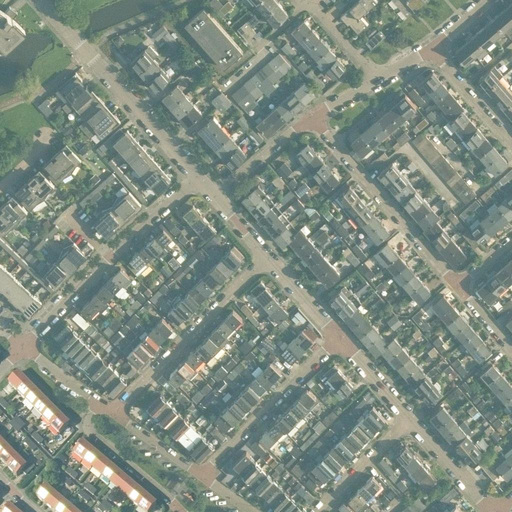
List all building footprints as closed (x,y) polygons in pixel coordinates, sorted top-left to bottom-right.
[(265,14),(278,2),(276,0),(259,0),(256,3),(265,14)] [(359,16),(368,8),(360,0),(358,0),(340,16),(345,22),(346,20),(358,33),(367,25),(359,16)] [(377,0),(360,0),(368,8),(377,0)] [(424,0),(392,0),(407,16),(425,0),(424,0)] [(224,14),(233,6),(228,1),(219,9),(224,14)] [(275,25),(288,13),(278,2),(265,14),(275,25)] [(511,20),(511,2),(503,10),(511,20)] [(0,49),(22,30),(16,24),(11,19),(16,12),(9,6),(4,13),(0,11),(0,49)] [(243,51),(210,14),(203,7),(185,23),(206,47),(203,50),(207,54),(209,51),(224,68),(243,51)] [(504,30),(511,23),(511,20),(503,10),(493,18),(504,30)] [(232,15),(226,20),(231,25),(237,20),(232,15)] [(494,39),(504,30),(493,18),(484,27),(494,39)] [(300,39),(312,29),(304,19),(292,30),(300,39)] [(252,36),(256,33),(246,21),(242,25),(252,36)] [(162,25),(152,34),(157,40),(163,35),(170,43),(174,39),(167,31),(162,25)] [(247,40),(252,36),(242,25),(237,29),(247,40)] [(370,37),(377,30),(375,27),(367,34),(370,37)] [(485,47),(494,39),(484,27),(474,35),(485,47)] [(309,49),(321,38),(312,29),(300,39),(309,49)] [(371,48),(385,36),(379,29),(365,42),(371,48)] [(475,55),(485,47),(474,35),(465,43),(475,55)] [(181,44),(180,45),(175,38),(174,39),(170,43),(169,44),(175,50),(174,50),(179,55),(185,49),(181,44)] [(317,58),(329,47),(321,38),(309,49),(317,58)] [(291,47),(287,42),(285,40),(279,45),(281,47),(286,52),(291,47)] [(465,63),(475,55),(465,43),(455,51),(465,63)] [(158,54),(154,49),(148,46),(145,49),(131,61),(139,71),(154,58),(158,54)] [(290,57),(296,52),(291,47),(286,52),(290,57)] [(325,67),(337,57),(329,47),(317,58),(325,67)] [(282,68),(288,63),(279,53),(273,58),(282,68)] [(184,71),(195,62),(190,56),(179,65),(184,71)] [(459,56),(453,61),(457,65),(462,60),(459,56)] [(333,77),(345,66),(337,57),(325,67),(333,77)] [(147,80),(162,67),(154,58),(139,71),(147,80)] [(280,70),(282,68),(273,58),(268,62),(277,73),(280,70)] [(302,71),(308,66),(303,60),(297,65),(302,71)] [(190,77),(200,67),(195,62),(184,71),(190,77)] [(272,77),(277,73),(268,62),(263,67),(272,77)] [(283,74),(291,67),(288,63),(282,68),(280,70),(283,74)] [(487,88),(499,78),(503,74),(494,65),(479,79),(487,88)] [(156,90),(170,77),(162,67),(147,80),(156,90)] [(264,84),(269,79),(260,69),(255,74),(264,84)] [(310,79),(315,75),(311,69),(305,74),(310,79)] [(275,81),(283,74),(280,70),(277,73),(272,77),(275,81)] [(429,91),(441,80),(433,71),(421,81),(429,91)] [(81,80),(82,79),(76,72),(57,88),(68,101),(85,86),(81,80)] [(259,89),(262,86),(264,84),(255,74),(250,78),(259,89)] [(211,80),(206,75),(201,80),(205,84),(211,80)] [(319,90),(324,85),(315,75),(310,79),(319,90)] [(254,93),(259,89),(250,78),(245,83),(254,93)] [(495,98),(507,87),(499,78),(487,88),(495,98)] [(265,90),(272,83),(269,79),(264,84),(262,86),(265,90)] [(436,99),(448,89),(441,80),(429,91),(436,99)] [(305,102),(314,94),(304,82),(294,90),(305,102)] [(171,107),(185,94),(177,84),(162,97),(171,107)] [(246,100),(251,95),(242,85),(237,90),(246,100)] [(92,90),(90,91),(85,86),(68,101),(62,106),(68,112),(74,107),(79,113),(98,97),(92,90)] [(257,97),(265,90),(262,86),(259,89),(254,93),(257,97)] [(503,108),(511,99),(511,93),(507,87),(495,98),(503,108)] [(416,101),(421,97),(413,88),(408,92),(416,101)] [(444,108),(456,98),(448,89),(436,99),(444,108)] [(241,105),(246,100),(237,90),(232,95),(241,105)] [(296,110),(305,102),(294,90),(285,98),(296,110)] [(222,103),(227,98),(222,92),(216,97),(222,103)] [(179,116),(194,103),(185,94),(171,107),(179,116)] [(244,108),(254,99),(251,95),(246,100),(241,105),(244,108)] [(407,115),(416,108),(405,95),(396,103),(407,115)] [(103,105),(104,104),(98,97),(79,113),(85,119),(79,125),(84,131),(107,110),(103,105)] [(420,106),(425,102),(421,97),(416,101),(420,106)] [(47,98),(38,105),(42,110),(50,102),(47,98)] [(226,108),(231,103),(227,98),(222,103),(226,108)] [(286,118),(296,110),(285,98),(276,106),(286,118)] [(462,109),(464,107),(456,98),(444,108),(441,111),(448,120),(449,119),(451,117),(452,117),(462,109)] [(511,117),(511,116),(511,99),(503,108),(511,117)] [(187,126),(202,113),(194,103),(179,116),(187,126)] [(398,123),(407,115),(396,103),(387,110),(398,123)] [(277,127),(286,118),(276,106),(266,115),(277,127)] [(469,118),(462,109),(452,117),(451,117),(449,119),(456,129),(469,118)] [(114,114),(112,116),(107,110),(84,131),(90,137),(96,132),(102,138),(120,122),(114,114)] [(389,131),(398,123),(387,110),(378,118),(389,131)] [(431,119),(435,116),(431,110),(427,114),(431,119)] [(241,125),(246,120),(242,115),(236,120),(241,125)] [(268,135),(277,127),(266,115),(257,123),(268,135)] [(207,139),(221,126),(213,116),(199,129),(207,139)] [(380,139),(389,131),(378,118),(369,126),(380,139)] [(464,138),(477,126),(469,118),(456,129),(464,138)] [(246,131),(251,126),(246,120),(241,125),(246,131)] [(431,125),(427,127),(434,135),(437,132),(438,132),(436,130),(433,126),(431,124),(431,125)] [(215,148),(230,135),(221,126),(207,139),(215,148)] [(372,146),(380,139),(369,126),(360,133),(372,146)] [(472,146),(485,135),(477,126),(464,138),(472,146)] [(66,127),(61,131),(66,136),(71,132),(66,127)] [(124,132),(120,128),(96,149),(102,156),(105,153),(104,151),(114,142),(121,150),(134,138),(127,129),(124,132)] [(257,144),(263,139),(254,129),(248,134),(257,144)] [(405,131),(396,139),(398,141),(401,145),(407,140),(409,138),(410,137),(405,131)] [(415,145),(426,136),(422,132),(412,141),(415,145)] [(358,158),(372,146),(360,133),(351,141),(357,148),(353,151),(358,158)] [(223,157),(238,144),(230,135),(215,148),(223,157)] [(480,155),(492,144),(485,135),(472,146),(480,155)] [(419,149),(429,140),(426,136),(415,145),(419,149)] [(453,136),(446,142),(451,149),(458,143),(453,136)] [(128,158),(142,146),(134,138),(121,150),(118,152),(125,160),(128,158)] [(423,154),(433,145),(429,140),(419,149),(423,154)] [(396,150),(401,145),(398,141),(392,145),(396,150)] [(304,162),(315,152),(307,142),(295,152),(304,162)] [(77,163),(81,159),(66,143),(54,155),(72,173),(77,164),(78,164),(77,163)] [(232,167),(246,154),(238,144),(223,157),(232,167)] [(487,164),(500,153),(492,144),(480,155),(487,164)] [(85,145),(79,151),(82,155),(89,149),(85,145)] [(427,158),(437,149),(433,145),(423,154),(427,158)] [(132,169),(149,154),(142,146),(128,158),(132,168),(132,169)] [(431,163),(441,154),(437,149),(427,158),(431,163)] [(311,171),(323,161),(315,152),(304,162),(311,171)] [(388,156),(384,152),(379,155),(384,160),(388,156)] [(495,173),(508,162),(500,153),(487,164),(495,173)] [(142,174),(156,162),(149,154),(132,169),(133,169),(142,174)] [(435,167),(445,158),(441,154),(431,163),(435,167)] [(71,173),(72,173),(54,155),(42,167),(57,182),(61,178),(62,179),(62,178),(71,173)] [(374,168),(384,160),(379,155),(370,163),(374,168)] [(439,172),(449,163),(445,158),(435,167),(439,172)] [(112,167),(116,165),(111,159),(107,162),(112,167)] [(319,180),(331,170),(323,161),(311,171),(319,180)] [(387,182),(400,171),(393,161),(379,173),(387,182)] [(147,185),(163,170),(156,162),(142,174),(147,185),(146,185),(147,185)] [(290,173),(290,172),(283,163),(276,169),(284,178),(290,173)] [(442,176),(453,168),(449,163),(439,172),(442,176)] [(120,176),(123,173),(118,167),(115,170),(120,176)] [(446,181),(457,172),(453,168),(442,176),(446,181)] [(511,176),(511,168),(503,175),(507,180),(511,176)] [(50,189),(54,185),(39,169),(27,181),(44,199),(45,199),(50,190),(51,190),(50,189)] [(157,191),(171,179),(163,170),(147,185),(157,190),(157,191)] [(327,189),(339,179),(331,170),(319,180),(327,189)] [(394,191),(408,180),(400,171),(387,182),(394,191)] [(450,186),(461,177),(457,172),(446,181),(450,186)] [(109,181),(115,176),(112,173),(106,178),(109,181)] [(94,184),(100,179),(96,174),(90,179),(94,184)] [(127,184),(130,181),(125,175),(122,178),(127,184)] [(277,181),(280,178),(277,175),(271,180),(278,188),(281,185),(277,181)] [(503,184),(507,180),(503,175),(499,179),(503,184)] [(454,190),(465,181),(461,177),(450,186),(454,190)] [(292,179),(288,183),(292,187),(296,183),(292,179)] [(101,189),(107,183),(104,180),(98,185),(101,189)] [(402,200),(416,188),(408,180),(394,191),(402,200)] [(44,199),(27,181),(15,193),(30,208),(34,204),(35,205),(44,199)] [(458,195),(469,186),(465,181),(454,190),(458,195)] [(134,192),(137,189),(132,183),(129,186),(134,192)] [(302,183),(294,190),(300,197),(308,190),(302,183)] [(251,208),(266,194),(258,185),(251,191),(249,189),(242,196),(243,197),(242,198),(251,208)] [(346,204),(357,195),(349,186),(338,195),(346,204)] [(462,199),(473,190),(469,186),(458,195),(462,199)] [(489,195),(495,190),(491,186),(486,191),(489,195)] [(93,196),(99,190),(96,187),(90,192),(93,196)] [(410,209),(423,197),(416,188),(402,200),(410,209)] [(290,190),(285,194),(289,199),(294,195),(290,190)] [(466,203),(476,194),(473,190),(462,199),(466,203)] [(141,200),(144,197),(139,191),(136,194),(141,200)] [(484,200),(489,195),(486,191),(480,195),(484,200)] [(132,213),(141,205),(129,192),(128,192),(118,196),(132,213)] [(301,196),(306,202),(310,198),(305,193),(301,196)] [(85,203),(91,198),(88,194),(82,199),(85,203)] [(259,216),(274,203),(266,194),(251,208),(259,216)] [(354,214),(365,204),(357,195),(346,204),(342,207),(351,217),(354,214)] [(23,215),(27,211),(12,196),(0,207),(17,225),(18,225),(23,216),(24,216),(23,215)] [(124,220),(132,213),(118,196),(117,196),(118,196),(112,206),(124,220)] [(417,218),(431,206),(423,197),(410,209),(417,218)] [(509,218),(511,214),(511,203),(506,197),(498,205),(509,218)] [(266,226),(282,212),(274,203),(259,216),(266,226)] [(191,222),(201,213),(193,204),(183,213),(191,222)] [(361,223),(373,213),(365,204),(354,214),(351,217),(358,226),(361,223)] [(500,225),(509,218),(498,205),(489,212),(500,225)] [(116,227),(124,220),(112,206),(102,210),(116,227)] [(435,219),(439,215),(431,206),(417,218),(425,227),(435,218),(435,219)] [(17,225),(0,207),(0,231),(3,234),(7,230),(8,231),(17,225)] [(323,213),(328,220),(333,216),(327,209),(323,213)] [(100,241),(116,227),(102,210),(101,210),(101,211),(96,220),(96,221),(100,225),(93,232),(100,241)] [(452,220),(455,216),(451,211),(447,214),(452,220)] [(274,235),(289,221),(282,212),(266,226),(274,235)] [(491,233),(500,225),(489,212),(480,220),(491,233)] [(198,231),(208,222),(201,213),(191,222),(198,231)] [(369,232),(381,222),(373,213),(361,223),(369,232)] [(456,225),(460,222),(455,216),(452,220),(456,225)] [(176,235),(181,231),(169,218),(164,223),(176,235)] [(443,227),(435,219),(435,218),(425,227),(423,229),(431,238),(443,227)] [(482,241),(491,233),(480,220),(471,228),(482,241)] [(297,230),(289,221),(274,235),(282,244),(288,239),(288,238),(297,230)] [(206,240),(216,231),(208,222),(198,231),(206,240)] [(377,241),(389,231),(381,222),(369,232),(377,241)] [(177,241),(165,227),(161,223),(159,225),(163,229),(155,236),(167,250),(177,241)] [(439,247),(451,236),(443,227),(431,238),(439,247)] [(51,237),(57,231),(53,228),(48,233),(51,237)] [(296,248),(308,237),(300,228),(297,230),(288,238),(288,239),(296,248)] [(350,233),(346,228),(340,233),(344,238),(350,233)] [(466,238),(471,234),(467,230),(462,234),(466,238)] [(181,232),(176,236),(181,242),(186,238),(181,232)] [(344,238),(349,245),(353,242),(354,240),(349,234),(344,238)] [(474,247),(479,243),(471,234),(466,238),(474,247)] [(43,244),(49,238),(46,235),(40,241),(43,244)] [(216,235),(209,241),(212,244),(219,238),(216,235)] [(155,236),(146,244),(155,253),(159,257),(167,250),(155,236)] [(446,256),(458,245),(451,236),(439,247),(446,256)] [(304,257),(316,246),(308,237),(296,248),(304,257)] [(79,263),(93,248),(87,242),(81,249),(74,242),(73,242),(63,247),(63,248),(79,263)] [(398,254),(390,245),(387,242),(376,252),(387,264),(398,254)] [(36,252),(41,246),(38,243),(33,249),(36,252)] [(356,243),(351,247),(362,260),(367,255),(356,243)] [(146,261),(155,253),(146,244),(138,251),(146,261)] [(195,249),(191,245),(187,249),(191,253),(195,249)] [(454,265),(466,254),(458,245),(446,256),(454,265)] [(19,250),(22,254),(27,249),(23,246),(19,250)] [(234,266),(243,257),(232,246),(223,256),(234,266)] [(311,266),(323,255),(316,246),(304,257),(311,266)] [(72,271),(79,263),(63,248),(58,258),(72,271)] [(205,256),(199,250),(198,249),(193,253),(200,261),(203,258),(205,256)] [(32,256),(34,254),(31,251),(25,257),(28,260),(29,260),(33,264),(37,259),(35,258),(32,256)] [(131,261),(127,264),(138,275),(150,264),(146,261),(138,251),(129,259),(131,261)] [(395,273),(406,263),(398,254),(387,264),(395,273)] [(199,260),(193,255),(187,261),(192,267),(199,260)] [(319,275),(331,265),(323,255),(311,266),(319,275)] [(236,268),(234,266),(223,256),(216,263),(229,275),(236,268)] [(175,269),(180,264),(173,257),(168,262),(175,269)] [(64,278),(72,271),(58,258),(48,263),(64,278)] [(56,287),(64,278),(48,263),(48,264),(44,274),(43,274),(56,287)] [(222,282),(229,275),(216,263),(209,270),(220,280),(222,282)] [(364,274),(369,270),(363,263),(358,267),(364,274)] [(403,282),(414,272),(406,263),(395,273),(403,282)] [(506,285),(511,279),(511,272),(504,264),(495,272),(506,285)] [(0,282),(10,272),(2,265),(0,266),(0,282)] [(187,270),(183,265),(182,265),(179,268),(184,273),(187,270)] [(327,284),(339,274),(331,265),(319,275),(327,284)] [(121,285),(129,276),(120,268),(112,276),(121,285)] [(178,279),(184,273),(179,268),(173,275),(178,279)] [(213,287),(220,280),(209,270),(202,277),(213,287)] [(0,287),(5,293),(18,280),(10,272),(0,282),(0,287)] [(410,291),(422,281),(414,272),(403,282),(403,283),(399,286),(406,295),(410,291)] [(497,292),(506,285),(495,272),(486,279),(497,292)] [(114,293),(121,285),(112,276),(105,284),(114,293)] [(170,277),(165,282),(170,287),(175,282),(170,277)] [(206,294),(213,287),(202,277),(196,284),(206,294)] [(486,279),(477,287),(488,300),(490,303),(495,299),(496,300),(501,296),(497,292),(486,279)] [(13,300),(25,287),(18,280),(5,293),(13,300)] [(263,304),(273,295),(265,286),(260,281),(250,289),(255,295),(263,304)] [(419,300),(430,291),(422,281),(410,291),(419,300)] [(153,282),(149,286),(153,290),(158,286),(153,282)] [(363,289),(366,287),(362,282),(359,285),(355,288),(357,290),(361,286),(363,289)] [(106,301),(114,293),(105,284),(97,292),(106,301)] [(159,290),(166,296),(171,290),(165,284),(159,290)] [(200,302),(206,294),(196,284),(189,291),(200,302)] [(349,297),(348,297),(353,293),(349,288),(348,289),(344,285),(328,298),(336,307),(349,297)] [(21,308),(33,295),(25,287),(13,300),(21,308)] [(152,292),(147,288),(144,291),(149,296),(152,292)] [(154,303),(163,294),(158,290),(150,298),(154,303)] [(141,302),(145,298),(139,291),(134,296),(141,302)] [(193,309),(200,302),(189,291),(182,298),(193,309)] [(106,301),(97,292),(89,300),(98,309),(101,312),(109,304),(106,301)] [(353,293),(348,297),(349,297),(336,307),(344,316),(356,306),(361,302),(353,293)] [(394,299),(390,294),(385,298),(390,303),(394,299)] [(440,313),(451,304),(443,294),(432,304),(440,313)] [(29,315),(41,302),(33,295),(21,308),(29,315)] [(270,312),(280,304),(273,295),(263,304),(270,312)] [(186,316),(193,309),(182,298),(175,305),(186,316)] [(141,304),(141,303),(136,299),(128,307),(133,312),(141,304)] [(90,317),(98,309),(89,300),(81,308),(90,317)] [(148,309),(152,305),(147,301),(143,305),(148,309)] [(501,315),(510,307),(506,302),(497,310),(501,315)] [(121,316),(124,312),(116,304),(113,308),(121,316)] [(251,313),(252,312),(245,304),(240,308),(247,317),(248,317),(252,314),(251,313)] [(278,321),(288,312),(280,304),(270,312),(278,321)] [(448,322),(459,313),(451,304),(440,313),(448,322)] [(178,323),(186,316),(175,305),(168,312),(178,323)] [(352,325),(364,315),(356,306),(344,316),(352,325)] [(420,317),(424,313),(420,309),(412,317),(424,331),(427,329),(423,324),(425,323),(420,317)] [(234,327),(242,319),(232,310),(224,318),(234,327)] [(135,313),(132,316),(137,321),(138,322),(141,319),(135,313)] [(456,331),(467,322),(459,313),(448,322),(456,331)] [(256,326),(259,323),(252,314),(248,317),(256,326)] [(393,318),(396,316),(394,314),(386,321),(390,325),(392,323),(394,325),(397,322),(393,318)] [(360,335),(372,324),(364,315),(352,325),(360,335)] [(117,328),(122,323),(114,316),(110,321),(111,322),(117,328)] [(131,327),(137,321),(132,316),(126,322),(131,327)] [(394,330),(402,323),(396,316),(393,318),(397,322),(394,325),(392,323),(390,325),(394,330)] [(166,336),(173,329),(162,318),(155,325),(166,336)] [(226,335),(234,327),(224,318),(217,326),(226,335)] [(109,336),(117,328),(111,322),(103,330),(109,336)] [(464,340),(475,331),(467,322),(456,331),(464,340)] [(67,346),(79,335),(66,323),(55,334),(67,346)] [(90,334),(95,329),(90,324),(89,325),(84,329),(90,334)] [(130,330),(124,324),(119,330),(125,336),(130,330)] [(368,344),(380,333),(372,324),(360,335),(368,344)] [(159,343),(166,336),(155,325),(148,332),(159,343)] [(226,335),(217,326),(209,334),(222,347),(230,339),(226,335)] [(306,347),(313,340),(302,330),(295,337),(306,347)] [(472,350),(483,340),(475,331),(464,340),(467,344),(465,345),(470,351),(472,350)] [(96,340),(101,335),(98,332),(93,337),(96,340)] [(148,332),(141,339),(152,350),(153,351),(156,353),(162,346),(159,343),(148,332)] [(116,333),(110,338),(117,345),(122,339),(116,333)] [(388,342),(380,333),(368,344),(376,353),(382,348),(388,342)] [(214,355),(222,347),(209,334),(201,342),(210,351),(214,355)] [(73,352),(84,340),(79,335),(67,346),(73,352)] [(273,355),(279,349),(266,336),(260,342),(271,353),(273,355)] [(299,354),(306,347),(295,337),(288,344),(299,354)] [(389,357),(402,346),(394,337),(388,342),(382,348),(389,357)] [(438,347),(444,342),(439,337),(433,342),(438,347)] [(102,346),(107,341),(104,338),(99,343),(102,346)] [(87,343),(88,342),(86,339),(85,341),(84,340),(73,352),(71,354),(77,360),(90,346),(87,343)] [(153,351),(152,350),(141,339),(134,346),(145,357),(146,358),(153,351)] [(490,350),(491,349),(483,340),(472,350),(480,359),(483,356),(486,353),(490,350)] [(245,353),(253,345),(252,345),(248,341),(244,344),(240,348),(245,353)] [(260,341),(256,345),(265,354),(268,350),(260,341)] [(202,359),(210,351),(201,342),(193,350),(202,359)] [(108,352),(113,347),(109,343),(104,348),(108,352)] [(290,363),(299,354),(288,344),(279,353),(290,363)] [(442,344),(438,347),(443,353),(446,349),(442,344)] [(83,365),(96,352),(90,346),(77,360),(83,365)] [(134,346),(127,354),(138,364),(139,366),(146,358),(145,357),(134,346)] [(397,366),(410,355),(402,346),(389,357),(397,366)] [(115,356),(119,353),(114,348),(111,352),(115,356)] [(195,367),(202,359),(193,350),(185,358),(195,367)] [(486,353),(483,356),(485,359),(489,356),(492,353),(490,350),(486,353)] [(89,371),(102,358),(96,352),(83,365),(89,371)] [(276,357),(273,355),(271,353),(267,357),(272,361),(276,357)] [(405,375),(418,364),(410,355),(397,366),(405,375)] [(97,375),(108,363),(102,358),(89,371),(95,377),(97,375)] [(198,371),(195,367),(185,358),(177,366),(187,375),(190,378),(198,371)] [(127,361),(122,366),(126,369),(131,364),(127,361)] [(238,373),(245,366),(240,361),(233,368),(238,373)] [(274,380),(281,373),(270,362),(263,369),(274,380)] [(103,381),(114,369),(108,363),(97,375),(103,381)] [(488,382),(499,372),(492,363),(481,373),(488,382)] [(131,377),(137,370),(131,364),(126,369),(124,370),(131,377)] [(345,376),(337,368),(334,364),(324,372),(335,385),(345,376)] [(413,384),(425,373),(418,364),(405,375),(413,384)] [(221,378),(228,371),(222,365),(215,372),(216,373),(221,378)] [(178,383),(187,375),(177,366),(169,374),(178,383)] [(232,380),(238,373),(233,368),(227,375),(232,380)] [(108,386),(120,375),(114,369),(103,381),(108,386)] [(267,387),(274,380),(263,369),(256,377),(267,387)] [(496,391),(507,381),(499,372),(488,382),(496,391)] [(421,393),(433,383),(425,373),(413,384),(421,393)] [(16,392),(26,383),(18,374),(8,384),(16,392)] [(177,388),(168,380),(162,374),(157,379),(163,384),(172,393),(177,388)] [(114,392),(126,381),(120,375),(108,386),(114,392)] [(343,394),(353,385),(345,376),(335,385),(343,394)] [(260,394),(267,387),(256,377),(249,383),(260,394)] [(225,387),(228,383),(223,378),(220,382),(225,387)] [(315,383),(311,379),(306,383),(310,387),(315,383)] [(460,385),(465,391),(470,388),(465,381),(460,385)] [(504,400),(511,393),(511,386),(507,381),(496,391),(504,400)] [(221,390),(225,387),(220,382),(216,385),(221,390)] [(25,401),(35,392),(26,383),(16,392),(25,401)] [(253,401),(260,394),(249,383),(242,390),(253,401)] [(429,402),(441,392),(433,383),(421,393),(429,402)] [(459,398),(463,394),(457,387),(451,392),(455,396),(456,394),(459,398)] [(307,406),(316,397),(307,388),(298,397),(307,406)] [(211,401),(218,394),(212,389),(206,396),(211,401)] [(246,408),(253,401),(242,390),(235,397),(246,408)] [(33,410),(43,400),(35,392),(25,401),(33,410)] [(511,409),(511,393),(504,400),(502,402),(505,406),(507,404),(511,409)] [(154,412),(166,400),(160,394),(148,406),(154,412)] [(246,408),(235,397),(232,394),(225,401),(228,404),(229,404),(239,415),(246,408)] [(475,394),(471,398),(475,403),(480,399),(475,394)] [(206,406),(211,401),(206,396),(201,401),(206,406)] [(310,409),(307,406),(298,397),(290,405),(299,414),(303,417),(310,409)] [(358,410),(364,404),(360,399),(354,406),(358,410)] [(42,418),(52,409),(43,400),(33,410),(42,418)] [(160,417),(172,405),(166,400),(154,412),(160,417)] [(232,422),(239,415),(229,404),(228,404),(222,411),(232,422)] [(166,423),(178,411),(172,405),(160,417),(166,423)] [(303,417),(299,414),(290,405),(283,413),(292,422),(295,425),(298,421),(303,417)] [(471,409),(474,406),(473,405),(467,410),(472,416),(476,414),(471,409)] [(356,413),(358,410),(354,406),(351,408),(350,407),(347,410),(352,415),(355,412),(356,413)] [(380,431),(388,422),(373,406),(364,416),(375,427),(380,431)] [(438,426),(450,415),(442,406),(430,416),(438,426)] [(482,411),(486,416),(492,411),(487,406),(482,411)] [(50,427),(60,417),(52,409),(42,418),(50,427)] [(328,425),(338,415),(332,410),(322,420),(328,425)] [(346,421),(352,415),(347,410),(341,416),(346,421)] [(172,429),(184,417),(178,411),(166,423),(172,429)] [(225,429),(232,422),(222,411),(214,419),(225,429)] [(295,425),(292,422),(283,413),(275,421),(284,430),(287,433),(290,429),(295,425)] [(446,435),(458,424),(450,415),(438,426),(446,435)] [(341,427),(346,421),(341,416),(335,422),(341,427)] [(370,432),(375,427),(364,416),(358,421),(370,432)] [(17,426),(21,422),(17,417),(13,421),(17,426)] [(59,436),(68,426),(60,417),(50,427),(59,436)] [(172,429),(169,432),(175,437),(178,435),(190,422),(184,417),(172,429)] [(13,430),(17,426),(13,421),(9,425),(13,430)] [(276,438),(284,430),(275,421),(267,429),(276,438)] [(374,436),(370,432),(358,421),(352,427),(364,439),(368,442),(374,436)] [(21,430),(25,426),(21,422),(17,426),(21,430)] [(184,440),(195,428),(190,422),(178,435),(184,440)] [(324,428),(321,424),(316,430),(319,433),(324,428)] [(454,444),(466,434),(458,424),(446,435),(454,444)] [(17,434),(21,430),(17,426),(13,430),(17,434)] [(358,444),(364,439),(352,427),(346,433),(358,444)] [(189,446),(201,434),(195,428),(184,440),(189,446)] [(218,429),(213,434),(221,441),(225,437),(225,436),(218,429)] [(268,446),(276,438),(267,429),(259,437),(268,446)] [(315,429),(307,437),(311,441),(319,433),(316,430),(315,429)] [(35,441),(39,437),(35,433),(31,437),(35,441)] [(352,450),(358,444),(346,433),(341,439),(352,450)] [(195,452),(207,439),(202,434),(201,434),(189,446),(189,447),(195,452)] [(462,453),(474,442),(466,434),(454,444),(462,453)] [(40,446),(44,442),(39,437),(35,441),(40,446)] [(303,449),(311,441),(307,437),(299,445),(303,449)] [(212,447),(214,445),(207,439),(195,452),(201,458),(202,457),(204,459),(214,448),(212,447)] [(356,454),(352,450),(341,439),(335,445),(346,456),(351,460),(356,454)] [(28,448),(32,444),(28,440),(24,444),(28,448)] [(323,444),(320,441),(319,440),(313,445),(316,449),(319,446),(320,447),(323,444)] [(484,450),(476,441),(474,443),(474,442),(462,453),(470,462),(475,458),(484,450)] [(0,459),(9,451),(1,442),(0,442),(0,459)] [(265,451),(264,450),(255,442),(251,446),(261,456),(265,451)] [(413,453),(406,446),(405,444),(404,445),(401,442),(394,449),(396,451),(395,453),(403,462),(413,453)] [(33,452),(37,448),(32,444),(28,448),(33,452)] [(83,462),(91,452),(82,444),(73,454),(83,462)] [(341,462),(346,456),(335,445),(329,450),(341,462)] [(291,453),(295,457),(301,451),(297,446),(291,453)] [(341,462),(329,450),(323,456),(335,468),(339,472),(339,471),(337,469),(343,464),(341,462)] [(478,462),(487,454),(484,450),(475,458),(478,462)] [(0,460),(8,469),(18,459),(9,451),(0,459),(0,460)] [(92,470),(100,459),(91,452),(83,462),(92,470)] [(243,473),(254,461),(245,452),(234,464),(243,473)] [(267,462),(272,456),(269,453),(264,458),(267,462)] [(288,466),(296,458),(295,457),(291,453),(283,461),(288,466)] [(410,470),(420,461),(413,453),(403,462),(410,470)] [(482,466),(491,458),(487,454),(478,462),(482,466)] [(61,469),(67,461),(61,455),(54,463),(61,469)] [(339,472),(335,468),(323,456),(318,462),(329,473),(334,477),(339,472)] [(506,477),(511,472),(511,464),(505,457),(496,464),(496,465),(498,467),(502,471),(506,477)] [(486,470),(494,462),(491,458),(482,466),(486,470)] [(30,464),(26,468),(18,459),(8,469),(16,477),(21,472),(26,477),(34,468),(30,464)] [(101,477),(110,467),(100,459),(92,470),(101,477)] [(249,479),(260,467),(254,461),(243,473),(249,479)] [(418,479),(428,470),(420,461),(410,470),(418,479)] [(319,484),(329,473),(318,462),(312,468),(312,469),(308,473),(319,484)] [(496,465),(496,464),(494,462),(486,470),(489,474),(498,467),(496,465)] [(274,468),(279,473),(284,468),(279,463),(274,468)] [(110,485),(119,475),(110,467),(101,477),(110,485)] [(255,485),(266,473),(260,467),(249,479),(255,485)] [(493,479),(502,471),(498,467),(489,474),(493,479)] [(70,476),(74,472),(69,468),(65,472),(70,476)] [(425,488),(436,478),(428,470),(418,479),(425,488)] [(397,476),(395,474),(393,471),(388,475),(394,482),(397,479),(397,476)] [(261,490),(272,479),(266,473),(255,485),(252,488),(258,494),(261,491),(261,490)] [(120,493),(128,482),(119,475),(110,485),(120,493)] [(378,475),(375,478),(372,475),(363,483),(372,492),(376,488),(378,490),(383,485),(383,486),(386,483),(378,475)] [(64,484),(68,479),(63,476),(59,480),(64,484)] [(312,490),(317,485),(309,478),(304,483),(312,490)] [(68,488),(72,483),(68,479),(64,484),(68,488)] [(267,496),(278,484),(272,479),(261,490),(261,491),(267,496)] [(403,491),(407,487),(401,479),(396,484),(403,491)] [(129,500),(137,490),(128,482),(120,493),(129,500)] [(364,500),(372,492),(363,483),(356,491),(364,500)] [(89,492),(92,488),(87,484),(84,488),(89,492)] [(273,502),(284,490),(278,484),(267,496),(273,502)] [(46,506),(54,495),(45,488),(36,498),(46,506)] [(93,496),(97,492),(92,488),(89,492),(93,496)] [(138,508),(147,498),(137,490),(129,500),(138,508)] [(278,507),(290,496),(284,490),(273,502),(278,507)] [(309,503),(314,498),(307,490),(302,495),(309,503)] [(82,500),(86,495),(81,491),(77,496),(82,500)] [(368,504),(364,500),(356,491),(348,499),(357,508),(360,511),(368,504)] [(383,494),(380,498),(385,504),(389,500),(383,494)] [(53,511),(56,511),(64,503),(54,495),(46,506),(53,511)] [(87,504),(91,499),(86,495),(82,500),(87,504)] [(283,511),(285,511),(296,502),(290,496),(278,507),(283,511)] [(439,499),(444,504),(447,501),(443,496),(439,499)] [(417,511),(425,506),(417,497),(407,505),(412,511),(417,511)] [(142,511),(150,511),(156,506),(147,498),(138,508),(142,511)] [(106,509),(109,505),(104,501),(101,505),(106,509)] [(297,511),(302,508),(296,502),(285,511),(297,511)] [(340,511),(351,511),(343,504),(342,503),(337,508),(340,511)] [(433,511),(437,508),(434,503),(429,507),(433,511)]
